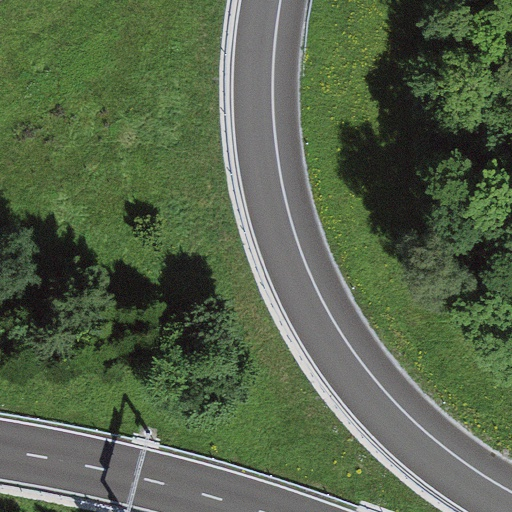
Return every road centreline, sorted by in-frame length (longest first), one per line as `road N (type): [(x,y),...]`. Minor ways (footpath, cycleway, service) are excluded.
road 1 (motorway): [(511,511),(442,467),(377,405),(304,298),(264,171),(257,80),(266,0)]
road 2 (motorway): [(0,451),(125,474),(258,511)]
